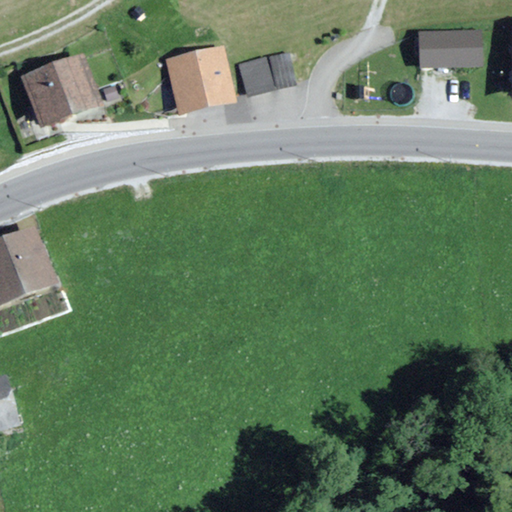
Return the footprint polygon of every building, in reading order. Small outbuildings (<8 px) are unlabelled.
[(511,103),(511,29),(505,29),(502,103),(511,103)] [(476,68),(474,34),(412,36),(414,71),(476,68)] [(225,109),(214,51),(157,61),(167,120),(225,109)] [(289,89),(282,56),(235,66),(242,99),(289,89)] [(87,113),(70,59),(8,78),(25,132),(87,113)] [(0,305),(42,290),(20,233),(0,240),(0,305)] [(0,434),(9,433),(0,397),(0,434)]
